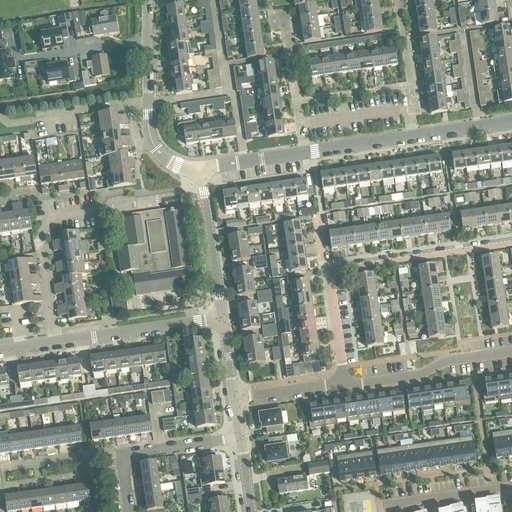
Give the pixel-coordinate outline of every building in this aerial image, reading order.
[(77,0),(69,0),(70,7),(71,9),(71,10),(79,9),(78,8),(78,6),(77,0)] [(257,8),(255,0),(238,0),(240,11),(257,8)] [(379,7),(377,0),(360,0),(362,9),(379,7)] [(433,7),(431,0),(414,0),(416,10),(433,7)] [(481,0),(478,1),(480,12),(496,10),(494,0),(481,0)] [(204,8),(205,14),(210,13),(209,1),(197,3),(198,9),(204,8)] [(315,3),(311,4),(298,6),(300,17),(317,15),(315,3)] [(186,10),(185,5),(166,7),(168,20),(185,17),(184,10),(186,10)] [(362,9),(364,21),(380,19),(379,7),(362,9)] [(416,10),(418,21),(435,19),(433,7),(416,10)] [(242,22),(258,20),(257,8),(240,11),(242,22)] [(449,12),(442,13),(443,18),(450,18),(455,17),(454,9),(449,10),(449,12)] [(481,25),(498,23),(496,10),(480,12),(481,25)] [(118,33),(115,17),(108,18),(108,13),(106,12),(101,13),(100,15),(101,19),(92,21),(94,37),(118,33)] [(84,13),(76,14),(79,27),(87,25),(84,13)] [(302,30),(318,27),(317,15),(300,17),(302,30)] [(464,15),(459,16),(461,28),(466,27),(464,18),(470,18),(470,15),(464,15)] [(188,24),(186,24),(185,17),(168,20),(170,32),(189,29),(188,24)] [(366,33),(382,31),(380,19),(364,21),(366,33)] [(420,34),(437,31),(435,19),(418,21),(420,34)] [(260,32),(258,20),(242,22),(243,34),(260,32)] [(60,29),(39,33),(42,49),(63,45),(62,39),(68,38),(66,24),(60,25),(60,29)] [(494,36),(492,36),(493,41),(511,38),(509,26),(493,28),(494,36)] [(320,40),(318,27),(302,30),(304,42),(320,40)] [(189,35),(189,29),(170,32),(172,44),(167,44),(167,45),(188,42),(187,35),(189,35)] [(0,81),(14,79),(12,70),(14,70),(15,70),(15,68),(14,61),(14,60),(13,60),(11,60),(9,51),(6,52),(5,46),(1,43),(1,40),(2,40),(0,32),(0,81)] [(245,46),(262,44),(260,32),(243,34),(245,46)] [(455,41),(448,42),(449,48),(461,46),(459,34),(454,34),(455,41)] [(436,37),(420,40),(422,52),(440,49),(439,43),(437,44),(436,37)] [(511,43),(511,38),(493,41),(493,47),(496,46),(497,53),(511,50),(511,43)] [(188,42),(167,45),(169,57),(188,54),(193,53),(192,49),(190,49),(189,43),(188,43),(188,42)] [(263,56),(262,44),(245,46),(247,58),(263,56)] [(457,53),(458,59),(463,58),(461,46),(449,48),(450,54),(457,53)] [(388,50),(388,47),(382,48),(385,67),(397,65),(395,49),(388,50)] [(377,51),(371,52),(373,68),(385,67),(382,48),(377,49),(377,51)] [(441,54),(440,49),(422,52),(423,64),(440,61),(439,54),(441,54)] [(498,60),(496,61),(497,66),(511,63),(511,50),(497,53),(498,60)] [(363,53),(363,51),(358,52),(361,70),(373,68),(371,52),(363,53)] [(353,55),(346,56),(349,72),(361,70),(358,52),(352,53),(353,55)] [(193,53),(188,54),(169,57),(171,69),(188,67),(187,60),(189,59),(188,55),(193,54),(193,53)] [(107,55),(92,57),(93,62),(87,63),(88,69),(93,68),(95,78),(110,76),(107,55)] [(328,59),(322,60),(324,76),(336,74),(333,55),(328,56),(328,59)] [(339,57),(338,55),(333,55),(336,74),(349,72),(346,56),(339,57)] [(311,78),(324,76),(322,60),(321,57),(315,58),(316,60),(308,61),(311,78)] [(465,70),(463,58),(458,59),(459,65),(452,66),(453,72),(465,70)] [(26,70),(38,69),(38,60),(25,61),(26,70)] [(258,70),(255,71),(256,76),(275,73),(273,61),(257,63),(258,70)] [(443,68),(441,68),(440,61),(423,64),(425,76),(444,73),(443,68)] [(207,70),(208,77),(219,75),(218,62),(212,63),(213,70),(207,70)] [(66,63),(45,66),(47,82),(68,79),(69,83),(75,82),(73,68),(67,69),(66,63)] [(511,63),(497,66),(493,66),(495,79),(499,78),(511,76),(511,63)] [(238,66),(233,67),(234,79),(247,77),(246,71),(239,72),(238,66)] [(191,73),(189,73),(188,67),(171,69),(173,82),(192,79),(191,73)] [(467,83),(465,70),(453,72),(454,78),(461,77),(462,84),(467,83)] [(89,80),(88,71),(82,72),(85,87),(96,85),(95,80),(89,80)] [(275,73),(256,76),(257,81),(259,81),(260,88),(277,85),(275,73)] [(445,79),(444,73),(425,76),(427,88),(444,86),(443,79),(445,79)] [(221,88),(219,75),(208,77),(209,83),(215,82),(216,88),(221,88)] [(511,76),(499,78),(499,79),(500,85),(499,86),(500,90),(511,88),(511,76)] [(193,84),(192,79),(173,82),(175,94),(191,92),(190,84),(193,84)] [(83,83),(73,85),(74,92),(84,90),(83,83)] [(456,91),(457,97),(469,95),(467,83),(462,84),(463,90),(456,91)] [(261,95),(259,95),(260,100),(278,98),(277,92),(279,91),(278,87),(277,87),(277,85),(260,88),(261,95)] [(427,88),(429,101),(448,98),(447,93),(445,93),(444,86),(427,88)] [(500,91),(498,91),(499,103),(504,103),(511,101),(511,88),(500,90),(500,91)] [(465,109),(471,108),(469,95),(457,97),(458,103),(464,102),(465,109)] [(278,98),(260,100),(260,106),(263,105),(264,112),(280,110),(280,109),(281,109),(281,105),(279,104),(278,98)] [(448,98),(429,101),(431,113),(431,114),(443,112),(448,111),(446,103),(451,103),(450,98),(448,98)] [(200,107),(205,106),(205,101),(193,103),(195,115),(201,114),(200,107)] [(188,116),(195,115),(193,103),(180,104),(181,110),(187,109),(188,116)] [(265,119),(262,120),(263,125),(282,122),(280,110),(264,112),(265,119)] [(117,111),(98,113),(100,123),(100,124),(127,120),(126,115),(117,117),(117,111)] [(127,120),(100,124),(101,135),(120,132),(119,127),(128,125),(127,120)] [(211,141),(223,139),(220,120),(215,121),(215,123),(208,124),(211,141)] [(226,122),(226,120),(220,120),(223,139),(236,137),(233,121),(226,122)] [(178,135),(179,137),(180,139),(182,139),(185,139),(186,144),(199,142),(196,124),(195,121),(183,123),(181,124),(178,125),(177,127),(177,129),(178,135)] [(282,122),(263,125),(264,130),(267,130),(268,137),(284,135),(282,122)] [(201,123),(196,124),(199,142),(203,142),(204,143),(210,143),(210,141),(211,141),(208,124),(201,125),(201,123)] [(120,132),(101,135),(103,145),(103,146),(130,142),(129,137),(120,138),(120,132)] [(103,145),(99,146),(100,157),(104,157),(108,156),(108,155),(123,153),(122,148),(131,147),(130,142),(103,146),(103,145)] [(511,150),(511,146),(500,147),(502,164),(503,170),(511,168),(511,150)] [(490,166),(502,164),(500,147),(487,149),(490,166)] [(490,166),(487,149),(475,151),(478,167),(490,166)] [(475,151),(464,153),(466,169),(478,167),(475,151)] [(123,153),(108,155),(108,156),(110,166),(133,163),(132,159),(128,160),(127,153),(123,153)] [(454,171),(466,169),(464,153),(451,154),(454,171)] [(442,173),(439,156),(427,158),(430,175),(442,173)] [(36,176),(34,157),(23,159),(26,182),(30,182),(29,177),(36,176)] [(427,158),(415,160),(418,176),(430,175),(427,158)] [(22,183),(26,182),(23,159),(12,160),(15,179),(22,178),(22,183)] [(12,160),(1,162),(5,185),(8,185),(8,180),(15,179),(12,160)] [(84,179),(81,160),(71,162),(73,181),(84,179)] [(418,176),(415,160),(404,161),(406,178),(418,176)] [(404,161),(391,163),(394,180),(406,178),(404,161)] [(62,182),(73,181),(71,162),(60,164),(62,182)] [(133,163),(110,166),(111,177),(130,174),(129,167),(133,167),(133,163)] [(394,180),(391,163),(379,165),(382,182),(394,180)] [(60,164),(49,165),(52,184),(62,182),(60,164)] [(38,167),(41,186),(52,184),(49,165),(38,167)] [(379,165),(367,167),(370,183),(382,182),(379,165)] [(370,183),(367,167),(356,168),(358,185),(370,183)] [(356,168),(344,170),(346,187),(358,185),(356,168)] [(344,170),(332,172),(335,188),(346,187),(344,170)] [(320,174),(322,190),(335,188),(332,172),(320,174)] [(130,174),(111,177),(113,188),(136,185),(136,181),(131,182),(130,174)] [(307,188),(306,180),(294,182),(296,199),(308,197),(308,196),(307,188)] [(294,182),(282,184),(284,200),(296,199),(294,182)] [(284,200),(282,184),(270,186),(272,202),(284,200)] [(270,186),(258,188),(261,204),(272,202),(270,186)] [(261,204),(258,188),(246,189),(248,206),(261,204)] [(246,189),(234,191),(237,208),(248,206),(246,189)] [(237,211),(237,208),(234,191),(222,193),(225,209),(224,209),(225,213),(237,211)] [(22,203),(17,204),(20,232),(32,230),(29,211),(23,212),(22,203)] [(13,214),(7,215),(10,233),(20,232),(17,204),(12,205),(13,214)] [(0,206),(0,234),(10,233),(7,215),(2,215),(0,206)] [(491,210),(484,211),(487,227),(498,225),(496,206),(490,207),(491,210)] [(501,206),(496,206),(498,225),(510,223),(508,207),(501,208),(501,206)] [(185,272),(191,271),(182,211),(173,212),(173,208),(131,214),(132,218),(123,219),(127,247),(117,249),(120,273),(131,271),(132,272),(138,271),(138,274),(132,275),(135,296),(187,289),(185,272)] [(477,209),(472,210),(475,228),(487,227),(484,211),(477,212),(477,209)] [(467,213),(460,214),(462,230),(475,228),(472,210),(467,211),(467,213)] [(430,216),(431,218),(424,219),(427,236),(438,234),(436,215),(430,216)] [(441,215),(436,215),(438,234),(450,232),(448,216),(441,217),(441,215)] [(376,226),(379,243),(390,241),(388,222),(387,218),(382,218),(383,223),(383,225),(376,226)] [(417,218),(412,219),(415,237),(427,236),(424,219),(417,220),(417,218)] [(407,219),(407,222),(400,223),(403,239),(415,237),(412,219),(407,219)] [(227,229),(240,227),(239,221),(237,221),(237,220),(226,222),(227,229)] [(393,221),(388,222),(390,241),(403,239),(400,223),(394,224),(393,221)] [(283,225),(285,237),(302,234),(300,222),(283,225)] [(367,244),(379,243),(376,226),(370,227),(369,225),(364,226),(367,244)] [(359,226),(359,229),(352,230),(355,246),(367,244),(364,226),(359,226)] [(247,230),(248,236),(262,234),(261,227),(247,230)] [(346,228),(341,229),(343,248),(355,246),(352,230),(346,231),(346,228)] [(331,249),(343,248),(341,229),(335,230),(336,232),(329,233),(331,249)] [(61,241),(52,242),(53,247),(86,242),(80,243),(79,232),(60,235),(61,241)] [(302,234),(285,237),(286,249),(303,246),(302,234)] [(228,237),(230,250),(248,248),(246,235),(228,237)] [(88,253),(86,242),(53,247),(54,252),(63,251),(64,256),(88,253)] [(305,258),(303,246),(286,249),(288,261),(305,258)] [(250,260),(248,248),(230,250),(232,263),(250,260)] [(65,262),(56,264),(56,268),(83,264),(84,265),(89,264),(90,264),(88,253),(64,256),(65,262)] [(251,258),(252,264),(266,262),(265,256),(251,258)] [(497,256),(481,258),(483,270),(501,267),(501,262),(498,262),(497,256)] [(290,273),(307,270),(305,258),(288,261),(290,273)] [(36,259),(9,262),(10,273),(29,271),(28,265),(37,264),(36,259)] [(108,261),(101,262),(103,273),(110,272),(108,261)] [(267,268),(266,262),(252,264),(253,270),(267,268)] [(83,264),(56,268),(57,274),(61,273),(62,278),(67,277),(67,278),(81,275),(81,276),(90,275),(89,264),(84,265),(83,264)] [(417,274),(418,280),(436,277),(434,265),(418,267),(420,274),(417,274)] [(483,270),(485,282),(501,280),(500,273),(502,272),(501,267),(483,270)] [(233,272),(235,285),(253,282),(251,269),(233,272)] [(29,277),(29,271),(10,273),(12,284),(39,280),(39,275),(29,277)] [(373,274),(356,276),(358,289),(377,286),(376,280),(374,281),(373,274)] [(67,278),(67,277),(62,278),(63,284),(54,286),(55,291),(83,286),(81,276),(81,275),(67,278)] [(304,277),(287,279),(288,284),(290,284),(292,296),(294,296),(310,293),(309,281),(304,281),(304,277)] [(419,285),(421,284),(422,291),(438,289),(436,277),(418,280),(419,285)] [(12,284),(13,295),(32,292),(31,286),(40,285),(39,280),(12,284)] [(501,280),(485,282),(486,293),(505,291),(504,286),(502,286),(501,280)] [(255,295),(253,282),(235,285),(237,297),(255,295)] [(273,286),(275,299),(282,298),(280,285),(273,286)] [(84,297),(83,286),(55,291),(56,295),(64,294),(65,300),(84,297)] [(377,286),(358,289),(360,300),(376,298),(375,291),(377,291),(377,286)] [(421,298),(422,303),(440,300),(438,289),(422,291),(423,298),(421,298)] [(256,292),(257,299),(271,297),(270,290),(256,292)] [(486,293),(488,306),(504,303),(503,297),(506,296),(505,291),(486,293)] [(42,297),(33,298),(32,292),(13,295),(15,306),(42,302),(42,297)] [(127,313),(124,293),(109,295),(112,315),(127,313)] [(310,293),(294,296),(296,308),(312,305),(310,293)] [(66,306),(57,307),(58,312),(86,308),(84,297),(65,300),(66,306)] [(272,303),(271,297),(257,299),(258,305),(272,303)] [(376,298),(360,300),(362,312),(380,309),(379,304),(377,304),(376,298)] [(390,304),(384,305),(384,309),(387,308),(391,308),(398,306),(398,300),(390,302),(390,304)] [(422,308),(425,308),(426,315),(442,312),(440,300),(422,303),(422,308)] [(488,306),(490,318),(508,315),(507,309),(505,310),(504,303),(488,306)] [(238,306),(240,319),(258,316),(256,304),(238,306)] [(312,305),(296,308),(298,320),(314,318),(312,305)] [(87,319),(86,308),(58,312),(59,317),(68,315),(69,321),(87,319)] [(380,309),(362,312),(363,324),(380,322),(379,315),(381,315),(388,313),(387,308),(384,309),(380,309)] [(424,322),(425,327),(443,324),(442,312),(426,315),(427,321),(424,322)] [(507,320),(509,320),(508,315),(490,318),(491,330),(508,328),(507,320)] [(260,329),(258,316),(240,319),(242,332),(260,329)] [(314,318),(298,320),(300,332),(316,330),(314,318)] [(285,322),(279,323),(281,335),(291,334),(289,321),(285,322)] [(380,322),(363,324),(365,336),(384,333),(383,327),(380,328),(380,322)] [(445,336),(443,324),(425,327),(426,332),(428,332),(429,339),(445,336)] [(262,327),(262,333),(276,331),(275,325),(262,327)] [(419,327),(415,328),(407,329),(408,336),(416,334),(415,332),(420,331),(419,327)] [(316,330),(300,332),(301,345),(317,342),(316,330)] [(277,337),(276,331),(262,333),(263,339),(277,337)] [(384,333),(365,336),(367,348),(374,347),(383,346),(382,338),(384,338),(384,333)] [(243,341),(245,353),(263,350),(261,338),(243,341)] [(184,342),(186,354),(204,352),(202,339),(184,342)] [(317,342),(301,345),(303,357),(304,363),(310,362),(310,363),(313,362),(312,356),(319,355),(317,342)] [(173,344),(166,344),(168,357),(173,356),(175,356),(173,344)] [(167,364),(164,346),(151,348),(155,370),(160,369),(159,365),(167,364)] [(289,346),(282,347),(284,360),(285,366),(291,365),(291,359),(289,346)] [(155,370),(151,348),(139,350),(142,367),(154,365),(155,370)] [(281,361),(279,348),(272,349),(274,362),(281,361)] [(139,350),(127,352),(129,369),(142,367),(139,350)] [(265,363),(263,350),(245,353),(247,366),(265,363)] [(129,369),(127,352),(115,354),(117,371),(129,369)] [(204,352),(186,354),(188,366),(206,364),(204,352)] [(115,354),(102,355),(105,372),(117,371),(115,354)] [(105,372),(102,355),(90,357),(92,374),(105,372)] [(79,359),(66,360),(69,378),(69,381),(74,381),(73,377),(81,376),(79,359)] [(66,360),(54,362),(57,380),(57,383),(69,381),(69,378),(66,360)] [(54,362),(42,364),(45,381),(56,380),(57,380),(54,362)] [(310,362),(304,363),(306,376),(312,375),(310,363),(310,362)] [(313,362),(310,363),(312,375),(320,374),(318,362),(313,362)] [(304,363),(298,364),(300,376),(306,376),(304,363)] [(42,364),(30,366),(32,383),(45,381),(42,364)] [(207,376),(206,364),(188,366),(190,379),(207,376)] [(298,364),(292,365),(294,377),(300,376),(298,364)] [(23,367),(17,368),(19,385),(32,383),(30,366),(29,366),(28,365),(24,366),(23,367)] [(291,365),(285,366),(287,378),(294,377),(292,365),(291,365)] [(6,369),(0,370),(0,387),(9,386),(6,369)] [(191,391),(209,389),(207,376),(190,379),(191,391)] [(511,395),(509,378),(497,380),(499,397),(500,397),(511,395)] [(148,379),(143,380),(144,385),(145,390),(157,388),(157,383),(149,384),(148,379)] [(485,384),(479,384),(480,386),(481,393),(483,393),(485,403),(500,400),(500,397),(499,397),(497,380),(484,382),(485,384)] [(465,385),(453,386),(456,407),(470,405),(469,395),(466,395),(465,385)] [(453,386),(441,388),(444,405),(444,409),(456,407),(453,386)] [(441,388),(430,390),(432,407),(443,405),(441,388)] [(211,401),(209,389),(191,391),(193,403),(211,401)] [(171,402),(169,390),(163,391),(165,403),(171,402)] [(430,390),(418,391),(421,408),(421,412),(433,410),(432,407),(430,390)] [(163,391),(156,392),(158,404),(165,403),(163,391)] [(418,391),(406,393),(409,410),(421,408),(418,391)] [(402,394),(390,395),(393,413),(405,411),(402,394)] [(390,395),(379,397),(381,414),(382,414),(393,413),(390,395)] [(379,397),(367,399),(370,419),(382,418),(382,414),(381,414),(379,397)] [(367,399),(356,400),(359,421),(370,419),(367,399)] [(356,400),(345,402),(347,419),(348,423),(359,421),(356,400)] [(195,415),(213,413),(211,401),(193,403),(195,415)] [(345,402),(333,404),(336,421),(347,419),(345,402)] [(333,404),(322,405),(325,426),(337,424),(336,421),(333,404)] [(311,418),(309,418),(310,428),(325,426),(322,405),(310,407),(311,418)] [(279,412),(259,415),(261,423),(262,423),(263,428),(266,427),(267,434),(282,431),(279,412)] [(215,425),(213,413),(195,415),(197,428),(215,425)] [(150,417),(138,418),(140,434),(152,433),(150,417)] [(128,436),(140,434),(138,418),(126,420),(128,436)] [(162,420),(164,432),(176,430),(174,418),(162,420)] [(128,436),(126,420),(114,422),(116,438),(128,436)] [(114,422),(102,423),(104,440),(116,438),(114,422)] [(90,425),(92,441),(104,440),(102,423),(90,425)] [(82,443),(80,427),(68,428),(70,444),(82,443)] [(58,446),(70,444),(68,428),(56,430),(58,446)] [(56,430),(44,432),(46,448),(58,446),(56,430)] [(44,432),(40,432),(32,434),(35,450),(46,448),(44,432)] [(504,432),(492,434),(496,459),(508,457),(504,432)] [(23,451),(35,450),(32,434),(20,435),(23,451)] [(20,435),(8,437),(10,453),(23,451),(20,435)] [(267,454),(265,454),(266,462),(277,461),(277,463),(284,462),(284,460),(290,459),(286,436),(268,439),(269,445),(269,448),(266,449),(267,454)] [(0,438),(0,454),(10,453),(8,437),(0,438)] [(472,437),(460,439),(464,464),(476,462),(472,437)] [(460,439),(448,440),(452,465),(464,464),(460,439)] [(404,441),(400,442),(400,447),(404,472),(416,471),(412,446),(412,440),(404,441)] [(448,440),(436,442),(440,467),(452,465),(448,440)] [(436,442),(424,444),(428,469),(440,467),(436,442)] [(424,444),(412,446),(416,471),(428,469),(424,444)] [(400,447),(388,449),(392,474),(404,472),(400,447)] [(388,449),(376,451),(380,476),(392,474),(388,449)] [(372,451),(360,453),(364,478),(376,476),(372,451)] [(360,453),(348,455),(352,480),(364,478),(360,453)] [(348,455),(336,457),(339,482),(352,480),(348,455)] [(200,468),(204,468),(204,474),(223,471),(221,458),(203,461),(203,462),(199,462),(200,468)] [(140,463),(142,475),(158,472),(156,461),(140,463)] [(191,462),(181,464),(183,476),(193,475),(191,462)] [(328,462),(308,465),(309,476),(329,474),(328,462)] [(200,480),(201,487),(210,485),(224,483),(223,471),(204,474),(205,480),(200,480)] [(159,484),(158,472),(142,475),(144,487),(159,484)] [(305,477),(277,481),(279,495),(308,490),(305,477)] [(79,503),(91,501),(89,484),(76,486),(79,503)] [(161,496),(159,484),(144,487),(145,499),(161,496)] [(186,497),(201,495),(211,493),(210,485),(201,487),(202,488),(200,489),(185,491),(186,497)] [(67,505),(79,503),(76,486),(65,488),(67,505)] [(67,505),(65,488),(53,490),(55,506),(67,505)] [(53,490),(40,491),(43,508),(55,506),(53,490)] [(43,508),(40,491),(29,493),(31,510),(43,508)] [(29,493),(17,495),(19,511),(31,510),(29,493)] [(4,496),(6,511),(15,511),(19,511),(17,495),(4,496)] [(187,503),(202,501),(201,495),(186,497),(187,503)] [(147,511),(163,509),(161,496),(145,499),(147,511)] [(210,508),(210,511),(225,511),(228,511),(226,499),(209,501),(209,502),(205,502),(206,509),(210,508)] [(500,511),(499,499),(486,500),(487,502),(488,511),(500,511)] [(487,502),(475,504),(475,511),(488,511),(487,502)]
